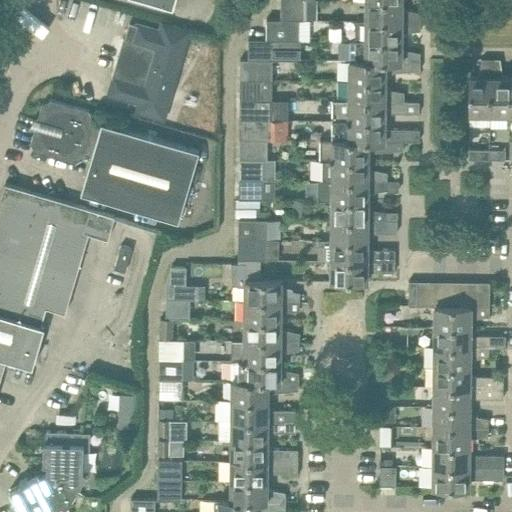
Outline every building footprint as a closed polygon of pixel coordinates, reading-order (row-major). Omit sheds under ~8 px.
[(304,19),(303,0),(279,0),(280,19),(299,19),(304,19)] [(421,20),(421,11),(402,8),(402,0),(365,0),(365,20),(421,20)] [(299,39),(299,19),(280,19),(266,19),(266,39),(292,39),(299,39)] [(421,20),(365,20),(356,20),(355,40),(402,40),(402,32),(421,29),(421,20)] [(189,30),(182,28),(163,22),(160,30),(138,24),(133,40),(123,37),(112,76),(114,77),(109,93),(147,104),(145,112),(164,118),(189,30)] [(266,39),(247,39),(247,59),(272,59),(279,59),(292,59),(292,39),(266,39)] [(402,40),(355,40),(349,40),(349,60),(355,60),(420,61),(420,51),(402,48),(402,40)] [(489,113),(490,58),(481,58),(478,76),(470,76),(469,113),(489,113)] [(510,113),(510,76),(502,76),(499,58),(490,58),(489,113),(510,113)] [(272,78),(272,59),(247,59),(239,59),(239,77),(272,78)] [(386,72),(420,69),(420,61),(355,60),(349,60),(349,79),(386,80),(386,72)] [(272,99),(272,78),(239,77),(239,98),(272,99)] [(386,88),(386,80),(349,79),(349,100),(404,100),(404,91),(386,88)] [(84,152),(92,155),(100,127),(92,125),(94,118),(89,110),(51,98),(42,103),(31,142),(35,150),(74,162),(82,157),(84,152)] [(287,99),(272,99),(239,98),(239,118),(272,118),(287,118),(287,99)] [(385,119),(385,113),(419,113),(419,101),(404,100),(349,100),(332,100),(332,119),(385,119)] [(272,139),(272,118),(239,118),(239,138),(267,139),(272,139)] [(419,141),(419,128),(385,128),(385,119),(332,119),(332,139),(403,140),(419,141)] [(140,120),(137,130),(161,137),(164,127),(140,120)] [(199,149),(121,126),(102,121),(100,127),(92,155),(81,191),(179,220),(199,149)] [(267,159),(267,139),(239,138),(239,158),(263,159),(267,159)] [(369,152),(403,149),(403,140),(332,139),(321,139),(321,159),(332,159),(369,159),(369,152)] [(489,148),(469,148),(469,158),(489,158),(489,148)] [(505,149),(489,148),(489,158),(505,159),(505,149)] [(263,179),(263,159),(239,158),(239,179),(263,179)] [(369,168),(369,159),(332,159),(332,180),(387,180),(387,171),(369,168)] [(263,198),(263,179),(239,179),(239,198),(263,198)] [(387,189),(387,180),(332,180),(331,199),(368,200),(368,192),(387,189)] [(387,180),(387,189),(399,189),(399,180),(387,180)] [(0,376),(6,356),(33,364),(39,345),(44,325),(41,324),(46,307),(65,313),(88,231),(108,237),(115,214),(92,207),(5,182),(0,199),(0,376)] [(368,208),(368,200),(331,199),(331,219),(386,220),(387,211),(368,208)] [(397,211),(387,211),(386,220),(397,220),(397,211)] [(267,219),(239,218),(238,238),(267,238),(267,219)] [(397,232),(397,221),(397,220),(386,220),(331,219),(331,239),(368,239),(368,232),(397,232)] [(266,259),(267,238),(238,238),(238,258),(266,259)] [(368,248),(368,239),(331,239),(318,239),(318,260),(331,260),(395,261),(395,248),(370,248),(368,248)] [(121,245),(114,269),(125,272),(132,248),(121,245)] [(394,271),(395,261),(331,260),(331,280),(367,280),(368,272),(372,271),(394,271)] [(245,262),(232,261),(232,279),(238,285),(245,285),(245,301),(300,301),(300,291),(281,288),(282,280),(245,279),(245,262)] [(186,284),(186,265),(171,265),(166,283),(166,300),(190,300),(190,298),(198,298),(198,284),(186,284)] [(257,279),(258,265),(247,265),(246,278),(257,279)] [(417,305),(417,280),(409,280),(408,305),(417,305)] [(429,305),(429,280),(417,280),(417,305),(429,305)] [(441,305),(442,280),(429,280),(429,305),(434,305),(441,305)] [(453,305),(454,281),(442,280),(441,305),(453,305)] [(465,306),(466,281),(454,281),(453,305),(465,306)] [(478,306),(478,281),(466,281),(465,306),(478,306)] [(490,306),(490,281),(478,281),(478,306),(490,306)] [(190,317),(190,300),(166,300),(166,317),(190,317)] [(300,309),(300,301),(245,301),(244,320),(281,321),(281,312),(300,309)] [(465,306),(453,305),(441,305),(434,305),(434,325),(471,326),(471,318),(489,315),(490,306),(478,306),(465,306)] [(159,319),(159,340),(172,340),(172,320),(159,319)] [(281,328),(281,321),(244,320),(244,341),(299,342),(299,331),(281,328)] [(471,334),(471,326),(434,325),(434,345),(489,346),(505,346),(505,334),(471,334)] [(183,359),(184,340),(172,340),(159,340),(159,359),(183,359)] [(299,342),(244,341),(233,341),(233,360),(280,360),(281,352),(299,349),(299,342)] [(489,355),(489,346),(434,345),(434,366),(470,366),(470,358),(489,355)] [(194,359),(183,359),(159,359),(159,380),(194,380),(194,359)] [(280,368),(280,360),(233,360),(232,380),(299,381),(299,371),(280,368)] [(383,386),(395,386),(395,366),(383,366),(383,386)] [(503,387),(503,375),(481,375),(470,374),(470,366),(434,366),(434,386),(503,387)] [(299,389),(299,381),(232,380),(232,400),(268,400),(268,392),(299,389)] [(503,397),(503,387),(434,386),(433,406),(470,406),(470,398),(477,397),(503,397)] [(268,408),(268,400),(232,400),(232,420),(296,421),(296,409),(275,409),(268,408)] [(470,414),(470,406),(433,406),(433,426),(488,427),(488,417),(470,414)] [(173,418),(173,408),(159,408),(159,418),(173,418)] [(171,419),(158,420),(158,434),(171,434),(171,419)] [(295,431),(296,421),(232,420),(232,440),(268,441),(268,432),(275,431),(295,431)] [(488,435),(488,427),(433,426),(433,446),(470,446),(470,438),(488,435)] [(48,451),(47,471),(77,489),(87,473),(83,470),(83,450),(89,450),(90,432),(46,430),(46,441),(44,441),(43,451),(48,451)] [(171,439),(158,439),(157,453),(171,454),(171,439)] [(298,461),(298,448),(268,448),(268,441),(232,440),(231,461),(298,461)] [(470,454),(470,446),(433,446),(433,466),(498,466),(504,466),(504,454),(470,454)] [(180,459),(158,459),(158,479),(179,479),(180,459)] [(267,472),(298,472),(298,461),(231,461),(231,480),(267,481),(267,472)] [(396,485),(396,465),(391,465),(380,465),(380,485),(396,485)] [(504,466),(498,466),(433,466),(433,486),(469,487),(469,478),(476,478),(476,479),(504,479),(504,466)] [(77,489),(47,471),(29,480),(27,477),(19,481),(27,497),(17,502),(22,511),(46,511),(62,504),(66,506),(77,489)] [(158,479),(157,498),(181,498),(182,479),(179,479),(158,479)] [(286,491),(267,488),(267,481),(231,480),(231,499),(285,500),(286,491)] [(154,511),(155,498),(139,498),(131,498),(130,511),(154,511)] [(285,500),(231,499),(219,499),(218,511),(254,511),(255,511),(285,509),(285,500)]
